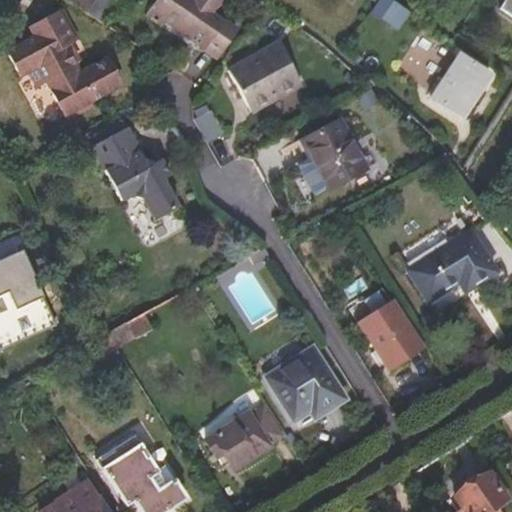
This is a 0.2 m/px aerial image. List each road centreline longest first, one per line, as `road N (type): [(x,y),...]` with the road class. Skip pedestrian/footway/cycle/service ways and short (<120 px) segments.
road 1 (residential): [(399,448),(262,234),(204,174),(171,113),(168,89)]
road 2 (unclassified): [(511,377),(399,448)]
